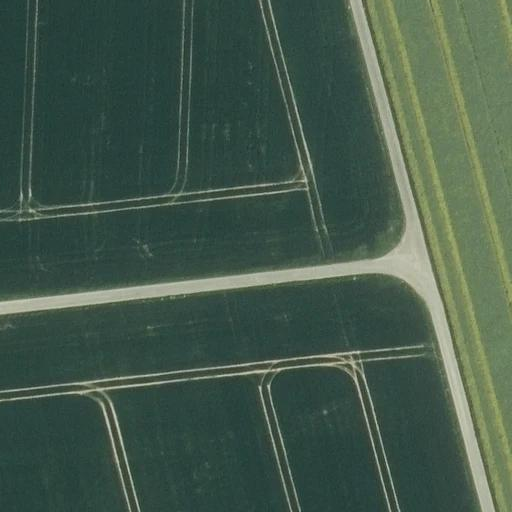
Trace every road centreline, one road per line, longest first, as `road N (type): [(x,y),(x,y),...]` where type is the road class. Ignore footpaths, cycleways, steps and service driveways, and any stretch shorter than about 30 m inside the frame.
road 1 (unclassified): [(488,511),(355,0)]
road 2 (track): [(422,264),(0,310)]
